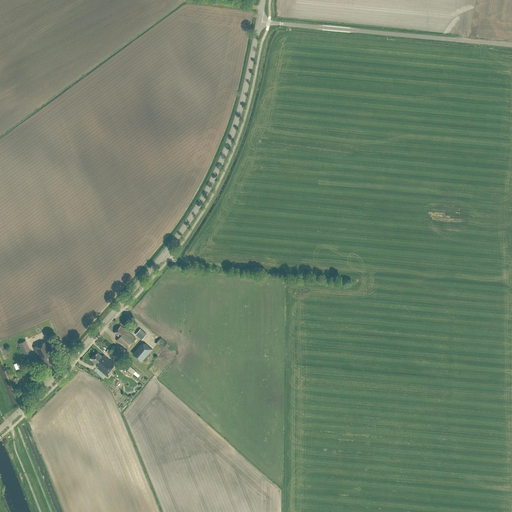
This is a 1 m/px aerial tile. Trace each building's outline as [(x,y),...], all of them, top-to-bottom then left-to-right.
[(132,331),(136,326),(131,322),(127,327),(132,331)] [(123,328),(120,326),(115,333),(119,337),(117,340),(127,349),(136,338),(124,327),(123,328)] [(135,334),(142,339),(146,333),(140,328),(135,334)] [(165,348),(169,343),(165,339),(161,344),(165,348)] [(28,367),(36,364),(26,340),(18,343),(28,367)] [(51,362),(48,355),(52,353),(46,341),(33,346),(40,362),(42,362),(43,366),(51,362)] [(141,361),(152,349),(143,341),(132,353),(141,361)] [(102,355),(98,351),(92,359),(99,365),(98,366),(106,374),(115,364),(103,354),(102,355)] [(121,361),(119,363),(119,366),(125,370),(128,366),(121,361)] [(130,370),(136,375),(140,370),(134,365),(130,370)]
